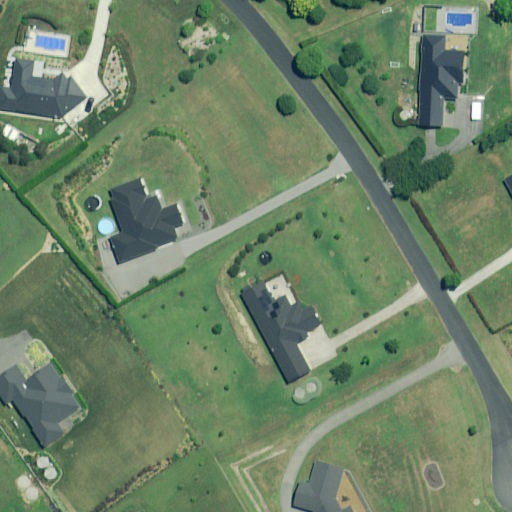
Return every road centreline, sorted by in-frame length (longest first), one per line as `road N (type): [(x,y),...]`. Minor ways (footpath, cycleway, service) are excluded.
road 1 (residential): [(236,0),(353,154),(511,430)]
road 2 (unknown): [(353,154),(128,288)]
road 3 (unknown): [(470,350),(313,443),(297,469),(290,511)]
